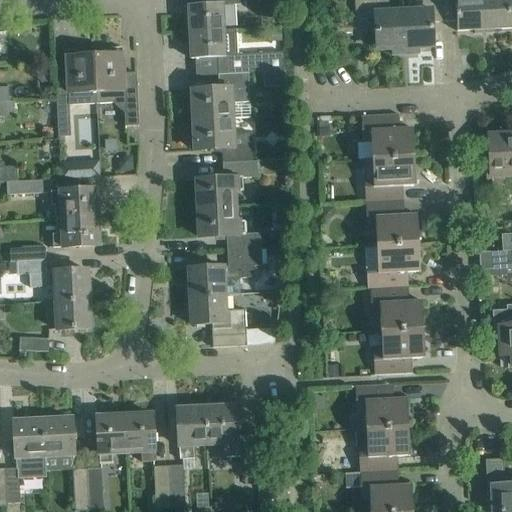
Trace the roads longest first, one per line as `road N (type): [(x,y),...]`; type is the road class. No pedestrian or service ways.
road 1 (residential): [(129,367),(153,147),(142,0)]
road 2 (residential): [(458,417),(470,377),(457,95)]
road 3 (residential): [(129,367),(290,358)]
road 4 (residential): [(300,106),(457,95)]
road 5 (residential): [(0,372),(81,377),(129,367)]
